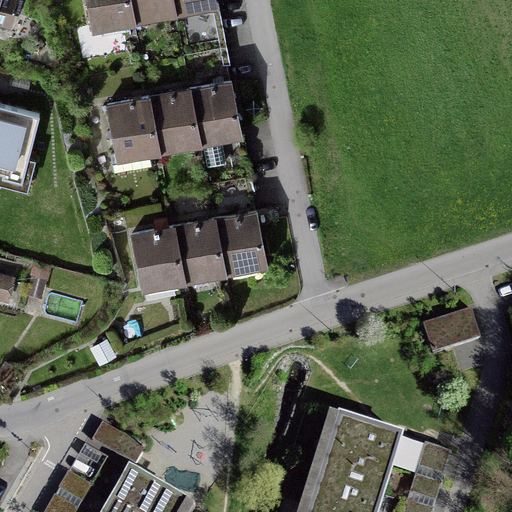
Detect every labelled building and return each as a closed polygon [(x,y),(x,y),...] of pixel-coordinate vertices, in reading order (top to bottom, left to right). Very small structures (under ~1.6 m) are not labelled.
[(0,0),(0,22),(7,25),(14,0),(0,0)] [(88,0),(95,36),(127,30),(125,17),(183,6),(214,0),(88,0)] [(225,56),(221,37),(219,24),(216,8),(214,0),(183,6),(195,71),(226,65),(225,56)] [(162,160),(159,144),(200,136),(201,138),(240,130),(229,80),(210,83),(172,91),(133,99),(106,104),(119,169),(162,160)] [(39,114),(0,103),(0,174),(22,180),(39,114)] [(247,169),(244,153),(242,140),(240,130),(201,138),(206,167),(214,165),(221,199),(252,193),(250,184),(247,169)] [(257,210),(238,213),(198,220),(156,228),(130,233),(140,286),(267,263),(257,210)] [(0,302),(10,305),(17,280),(0,275),(0,302)] [(469,311),(425,326),(434,355),(479,339),(469,311)] [(375,511),(377,508),(386,480),(394,453),(399,438),(339,419),(309,511),(375,511)] [(148,447),(105,424),(94,444),(138,466),(148,447)] [(429,511),(447,444),(421,438),(401,511),(429,511)] [(177,511),(183,502),(129,471),(122,485),(107,510),(105,511),(177,511)]
